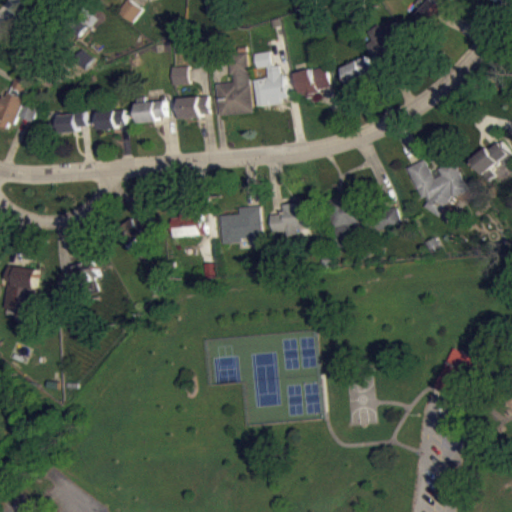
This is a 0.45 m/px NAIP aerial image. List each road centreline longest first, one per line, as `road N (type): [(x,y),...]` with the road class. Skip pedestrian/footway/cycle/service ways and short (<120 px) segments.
road 1 (residential): [(0,168),(38,173),(272,153),(359,135),(430,97),(511,7)]
road 2 (residential): [(0,201),(30,219),(71,217),(102,193),(113,166)]
